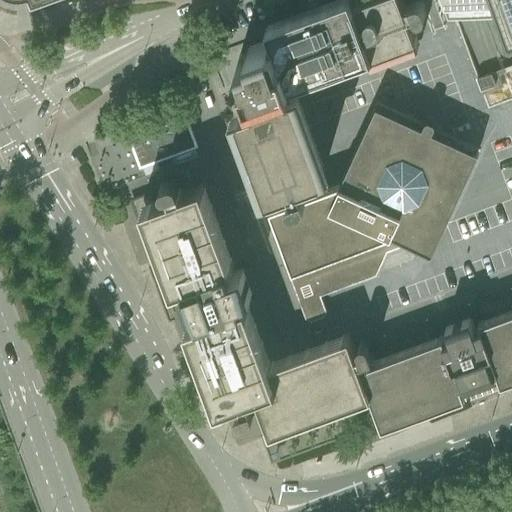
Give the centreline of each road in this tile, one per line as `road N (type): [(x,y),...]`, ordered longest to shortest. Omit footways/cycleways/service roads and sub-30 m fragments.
road 1 (residential): [(511,277),(373,329),(347,322),(297,334),(177,20)]
road 2 (secondary): [(214,467),(0,123)]
road 3 (secondary): [(0,331),(65,511)]
road 4 (unclassified): [(0,123),(163,26)]
road 5 (unclassified): [(163,26),(0,85)]
road 6 (secondary): [(511,439),(364,497)]
road 7 (secondary): [(364,497),(298,497),(214,467)]
